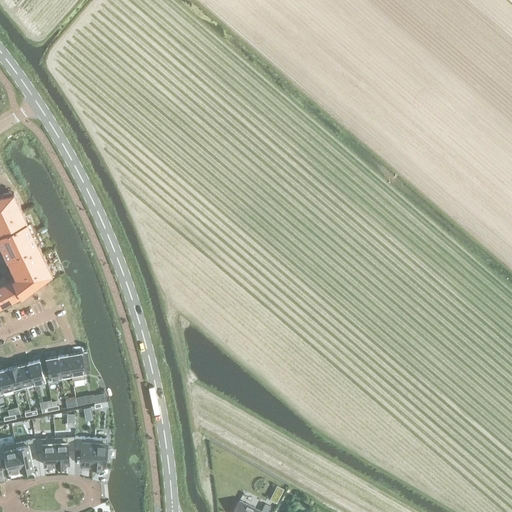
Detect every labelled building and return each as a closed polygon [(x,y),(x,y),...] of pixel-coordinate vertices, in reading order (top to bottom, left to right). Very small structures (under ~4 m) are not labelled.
[(0,242),(16,276),(12,279),(22,296),(46,277),(52,273),(13,191),(0,194),(0,242)] [(4,276),(0,278),(12,301),(22,296),(12,279),(7,282),(4,276)] [(0,301),(2,306),(12,301),(0,278),(0,301)] [(81,351),(68,353),(72,380),(85,377),(81,351)] [(58,355),(57,355),(61,379),(62,379),(61,375),(71,373),(72,380),(68,353),(58,355)] [(57,355),(46,357),(50,381),(61,379),(57,355)] [(39,359),(28,362),(35,385),(46,382),(39,359)] [(28,362),(18,365),(24,388),(25,388),(24,384),(33,381),(34,385),(35,385),(28,362)] [(18,365),(8,367),(14,391),(24,388),(18,365)] [(8,367),(0,369),(0,380),(4,396),(4,395),(3,390),(12,387),(14,391),(8,367)] [(87,394),(75,397),(76,401),(77,405),(83,403),(89,402),(87,394)] [(68,423),(77,423),(76,410),(67,411),(68,423)] [(75,435),(55,436),(56,464),(65,464),(65,463),(69,463),(68,449),(75,448),(75,435)] [(94,436),(75,435),(75,448),(82,449),(81,463),(92,464),(94,436)] [(55,436),(35,438),(37,451),(44,450),(45,464),(56,464),(55,436)] [(92,464),(101,465),(101,464),(105,465),(106,458),(109,458),(110,449),(106,448),(107,437),(94,436),(92,464)] [(27,439),(16,442),(21,469),(33,467),(30,452),(37,451),(35,438),(27,439)] [(16,442),(0,444),(0,458),(7,457),(9,471),(21,469),(16,442)] [(239,499),(232,511),(267,511),(270,506),(265,503),(261,510),(239,499)]
